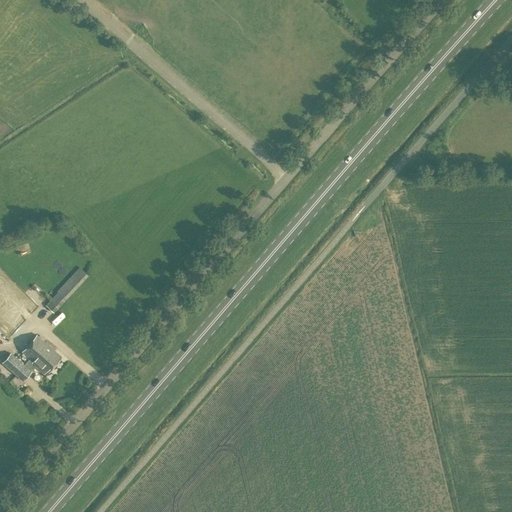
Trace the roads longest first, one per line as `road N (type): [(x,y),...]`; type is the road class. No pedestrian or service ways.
road 1 (primary): [(48,511),(494,0)]
road 2 (unclassified): [(0,508),(442,0)]
road 3 (track): [(76,0),(285,178)]
road 4 (unclassified): [(358,214),(511,39)]
